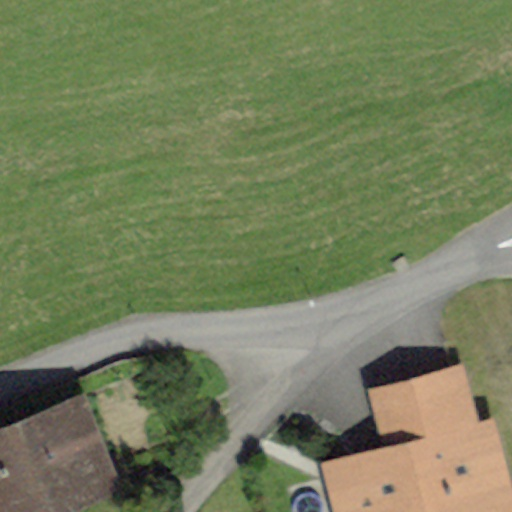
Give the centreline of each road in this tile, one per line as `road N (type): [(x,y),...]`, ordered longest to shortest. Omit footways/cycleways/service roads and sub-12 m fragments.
road 1 (residential): [(0,384),(111,337),(311,316)]
road 2 (residential): [(182,511),(236,444),(311,316)]
road 3 (residential): [(311,316),(511,239)]
